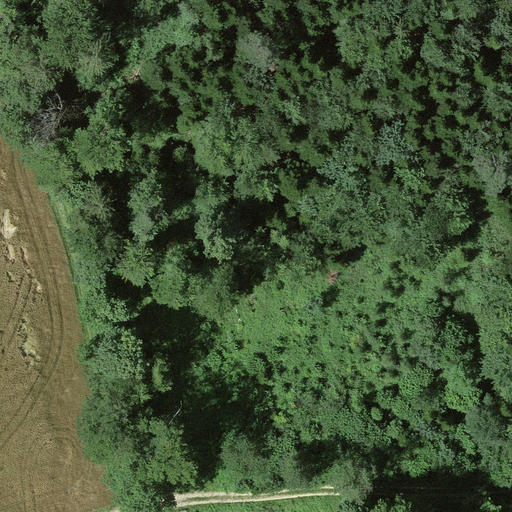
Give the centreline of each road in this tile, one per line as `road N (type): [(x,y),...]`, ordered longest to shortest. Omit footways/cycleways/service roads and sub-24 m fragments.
road 1 (track): [(143,503),(163,480),(183,418),(91,118),(91,63),(144,0)]
road 2 (track): [(118,511),(309,489),(511,486)]
